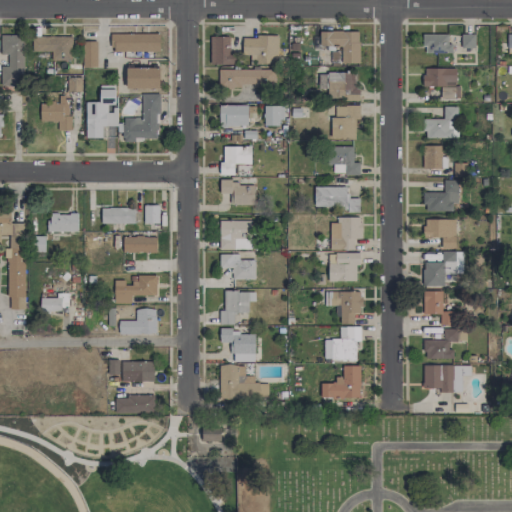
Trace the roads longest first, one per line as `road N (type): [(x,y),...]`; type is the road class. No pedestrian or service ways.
road 1 (residential): [(398,409),(393,0)]
road 2 (residential): [(190,403),(188,0)]
road 3 (residential): [(511,5),(188,8)]
road 4 (residential): [(193,174),(0,173)]
road 5 (residential): [(190,345),(0,343)]
road 6 (residential): [(188,8),(0,8)]
